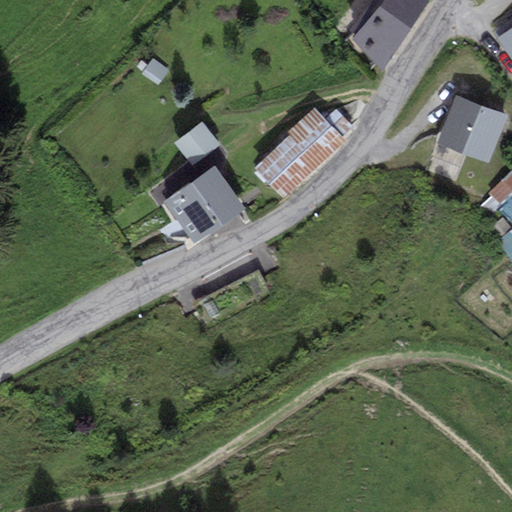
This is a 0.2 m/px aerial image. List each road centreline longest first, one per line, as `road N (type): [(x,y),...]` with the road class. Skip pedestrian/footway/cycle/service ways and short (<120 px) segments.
road 1 (unclassified): [(0,367),(273,227),(315,196),(366,140),(448,0)]
road 2 (track): [(34,511),(195,474),(366,363),(448,355),(511,376)]
